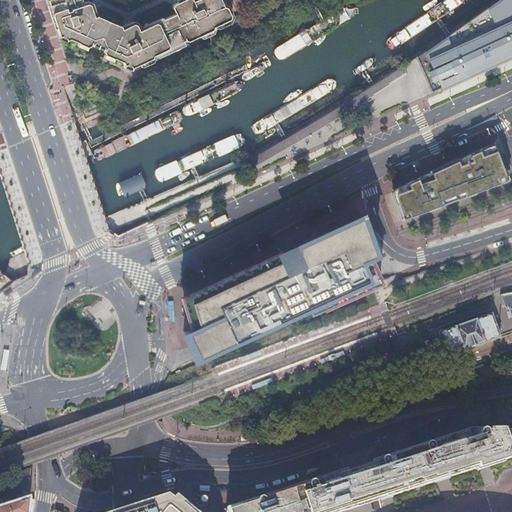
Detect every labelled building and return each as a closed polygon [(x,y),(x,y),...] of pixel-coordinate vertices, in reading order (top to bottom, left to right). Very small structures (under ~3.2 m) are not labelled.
[(47,0),(49,3),(54,20),(60,37),(62,38),(64,39),(69,37),(78,41),(87,45),(90,44),(90,43),(104,49),(103,50),(104,52),(113,56),(122,60),(124,65),(128,66),(129,66),(139,62),(151,56),(152,53),(155,52),(166,47),(170,45),(182,39),(185,38),(187,39),(199,34),(212,28),(213,25),(215,24),(229,17),(230,14),(226,6),(223,5),(220,0),(178,0),(173,3),(172,5),(173,8),(175,12),(162,18),(145,26),(138,29),(135,23),(133,22),(121,27),(120,25),(115,22),(114,24),(101,18),(102,17),(96,14),(94,15),(90,3),(87,2),(81,4),(79,0),(47,0)] [(447,0),(387,41),(385,43),(386,47),(389,51),(391,52),(393,51),(463,4),(466,1),(466,0),(447,0)] [(416,60),(431,92),(511,55),(511,0),(496,0),(415,57),(416,60)] [(354,1),(351,3),(323,20),(282,45),(280,47),(278,51),(279,55),(280,57),(282,57),(285,57),(288,56),(360,14),(362,10),(361,5),(359,3),(354,1)] [(145,26),(162,18),(161,16),(144,23),(145,26)] [(229,19),(229,17),(215,24),(216,25),(218,26),(229,22),(229,19)] [(212,29),(212,28),(199,34),(200,35),(203,36),(211,32),(212,29)] [(183,41),(182,39),(170,45),(171,46),(174,47),(182,44),(183,41)] [(166,47),(155,52),(155,54),(158,55),(166,51),(167,48),(166,47)] [(151,56),(139,62),(139,63),(142,64),(151,60),(152,58),(151,56)] [(330,80),(326,81),(262,120),(256,123),(253,126),(252,127),(251,130),(255,136),(258,136),(261,134),(267,131),(335,90),(336,87),(336,84),(334,82),(332,80),(330,80)] [(230,84),(227,85),(201,97),(181,109),(178,111),(177,113),(177,115),(178,117),(181,119),(184,119),(188,117),(235,93),(236,90),(236,87),(234,85),(232,84),(230,84)] [(153,174),(152,176),(153,179),(154,182),(156,184),(158,185),(178,177),(240,149),(243,147),(244,145),(244,143),(242,138),(240,136),(238,136),(155,173),(153,174)] [(492,143),(392,189),(403,218),(506,179),(496,152),(492,143)] [(180,297),(194,327),(184,332),(196,359),(307,308),(309,313),(380,282),(375,270),(369,257),(375,254),(361,213),(293,245),(296,252),(284,258),(280,251),(180,297)] [(446,325),(444,330),(470,321),(485,317),(491,336),(511,329),(511,292),(511,293),(510,293),(508,293),(507,293),(506,294),(505,294),(504,294),(502,294),(501,295),(500,295),(505,309),(492,313),(491,311),(446,325)] [(444,330),(430,334),(438,360),(459,353),(472,348),(486,343),(492,341),(491,336),(485,317),(470,321),(444,330)] [(511,511),(511,426),(503,427),(504,429),(504,430),(506,437),(511,436),(511,437),(511,441),(508,443),(511,452),(511,454),(511,455),(510,456),(490,462),(478,466),(476,463),(448,472),(434,476),(391,490),(385,492),(378,494),(371,497),(353,502),(345,505),(335,508),(324,511),(323,511),(229,511),(228,507),(210,511),(511,511)] [(320,475),(297,482),(274,490),(227,505),(228,507),(229,511),(323,511),(324,511),(335,508),(345,505),(353,502),(371,497),(378,494),(385,492),(391,490),(434,476),(448,472),(476,463),(478,466),(490,462),(510,456),(508,453),(511,452),(508,443),(506,437),(504,430),(502,431),(501,429),(500,427),(471,427),(465,428),(388,453),(370,459),(370,461),(356,465),(348,468),(346,468),(324,476),(324,474),(320,475)] [(28,492),(30,470),(25,470),(0,486),(0,499),(7,498),(14,495),(28,492)] [(197,511),(175,493),(174,493),(173,495),(167,490),(148,497),(152,511),(197,511)] [(27,499),(28,493),(15,496),(17,504),(27,501),(27,499)] [(14,495),(7,498),(9,506),(17,504),(15,496),(14,495)] [(138,500),(142,511),(152,511),(148,497),(138,500)] [(142,511),(138,500),(127,504),(110,509),(110,511),(142,511)] [(17,504),(9,506),(0,509),(0,511),(25,511),(27,501),(17,504)]
